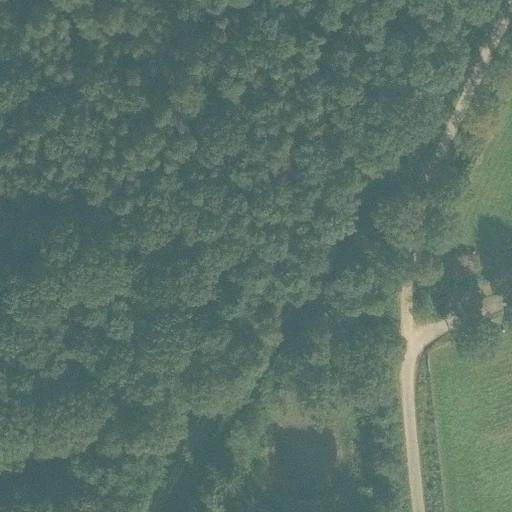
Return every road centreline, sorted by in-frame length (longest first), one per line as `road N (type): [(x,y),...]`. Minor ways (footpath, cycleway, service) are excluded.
road 1 (track): [(471,0),(371,175),(145,511)]
road 2 (unclassified): [(511,3),(445,147),(411,265)]
road 3 (unclassified): [(422,511),(411,265)]
